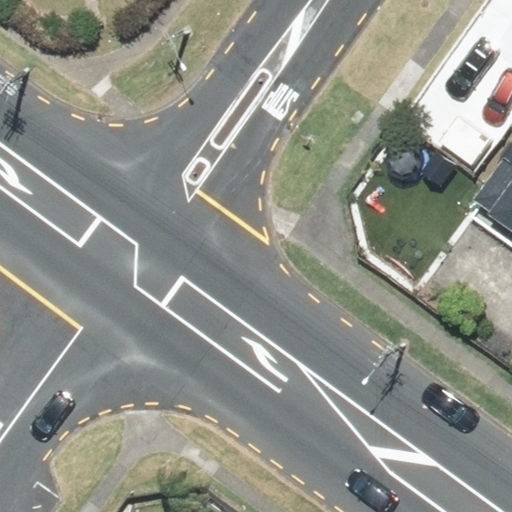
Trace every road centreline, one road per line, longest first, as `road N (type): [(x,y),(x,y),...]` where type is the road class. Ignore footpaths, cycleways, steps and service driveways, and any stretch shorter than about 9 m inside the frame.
road 1 (secondary): [(133,261),(473,511)]
road 2 (residential): [(342,0),(315,66),(226,215),(133,261)]
road 3 (residential): [(133,261),(168,153),(249,35),(288,0)]
road 4 (residential): [(133,261),(0,438)]
road 5 (secondary): [(0,164),(133,261)]
